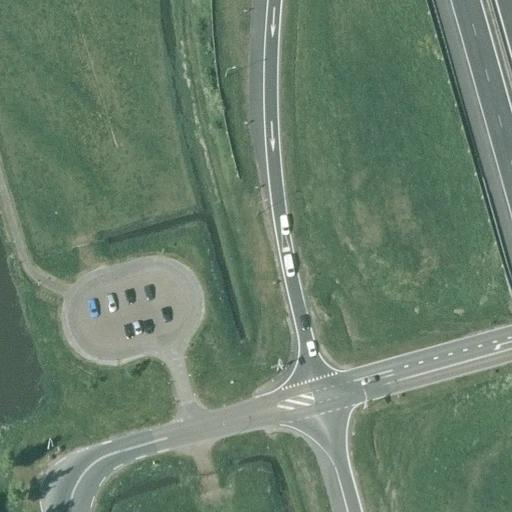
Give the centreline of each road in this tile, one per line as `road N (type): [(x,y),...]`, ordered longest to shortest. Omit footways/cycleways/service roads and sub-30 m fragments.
road 1 (motorway): [(273,0),(274,187),(317,385)]
road 2 (secondary): [(68,511),(84,468),(252,417)]
road 3 (secondary): [(511,332),(317,385)]
road 4 (secondary): [(323,408),(511,356)]
road 5 (motorway): [(456,0),(511,186)]
